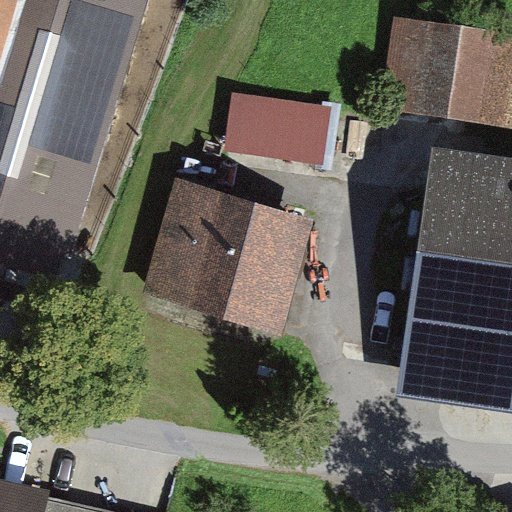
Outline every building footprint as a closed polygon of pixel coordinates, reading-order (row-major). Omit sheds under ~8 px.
[(0,0),(0,254),(75,276),(152,0),(0,0)] [(511,36),(382,23),(372,117),(511,131),(511,36)] [(336,110),(232,95),(225,148),(328,163),(336,110)] [(511,174),(434,165),(402,406),(511,420),(511,174)] [(311,227),(179,186),(146,295),(278,336),(311,227)] [(52,511),(56,496),(0,483),(0,511),(52,511)]
